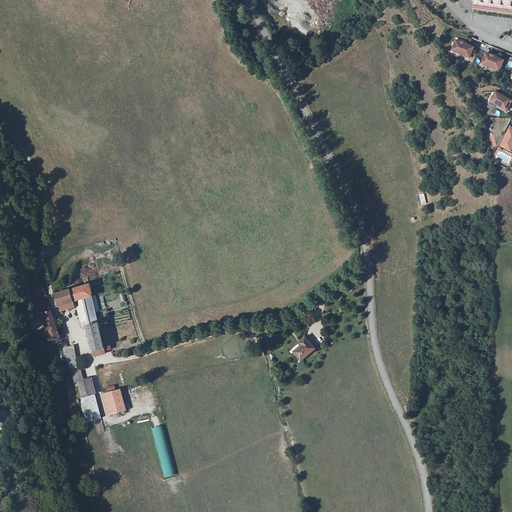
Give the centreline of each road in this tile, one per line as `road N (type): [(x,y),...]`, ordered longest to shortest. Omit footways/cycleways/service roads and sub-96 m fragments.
road 1 (secondary): [(428,511),(423,472),(374,346),(362,227),(247,0)]
road 2 (unclassified): [(0,196),(17,224),(33,326),(40,322),(42,220),(38,184),(0,115)]
road 3 (track): [(368,266),(287,325),(218,332),(93,363)]
